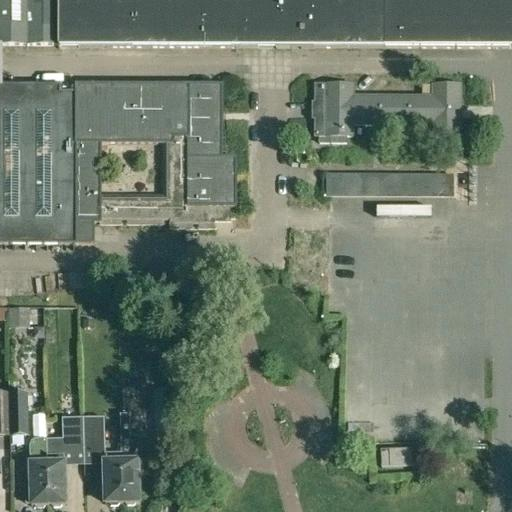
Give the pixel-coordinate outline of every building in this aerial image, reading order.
[(511,0),(0,0),(0,245),(93,246),(93,226),(99,226),(99,227),(169,227),(169,232),(214,231),(214,225),(231,225),(230,210),(237,210),(237,159),(223,159),(223,86),(189,87),(189,86),(75,86),(75,93),(61,93),(61,86),(3,86),(3,47),(58,48),(58,51),(511,50),(511,0)] [(354,86),(314,86),(314,104),(311,104),(311,122),(314,122),(314,139),(354,139),(354,128),(431,129),(431,139),(462,139),(462,86),(431,86),(431,97),(354,97),(354,86)] [(453,176),(326,176),(326,199),(453,199),(453,176)] [(174,275),(115,274),(115,303),(174,303),(174,275)] [(29,331),(29,311),(9,312),(9,321),(9,331),(29,331)] [(173,391),(154,391),(155,427),(173,427),(173,391)] [(0,438),(9,438),(8,395),(0,394),(0,438)] [(28,394),(8,395),(9,438),(29,437),(28,394)] [(119,416),(120,455),(119,455),(121,504),(124,504),(126,507),(132,507),(134,504),(138,504),(137,478),(151,477),(150,454),(141,454),(140,416),(119,416)] [(62,440),(45,441),(47,507),(50,506),(52,509),(60,509),(61,506),(64,506),(63,479),(63,467),(83,467),(82,419),(61,420),(62,440)] [(121,504),(119,455),(103,455),(101,419),(82,419),(83,467),(103,466),(104,505),(107,505),(109,508),(116,508),(118,504),(121,504)] [(29,480),(26,480),(26,506),(30,506),(30,507),(34,507),(36,510),(42,509),(45,507),(47,507),(45,441),(36,441),(31,443),(29,448),(29,457),(29,466),(29,480)] [(412,452),(381,453),(381,470),(412,470),(412,452)]
